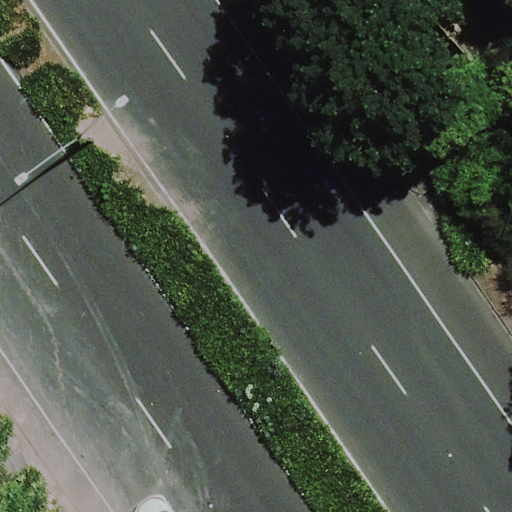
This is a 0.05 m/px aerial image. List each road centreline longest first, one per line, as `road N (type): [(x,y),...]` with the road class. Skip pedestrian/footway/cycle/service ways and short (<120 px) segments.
road 1 (primary): [(112,0),(456,511)]
road 2 (primary): [(205,511),(0,221)]
